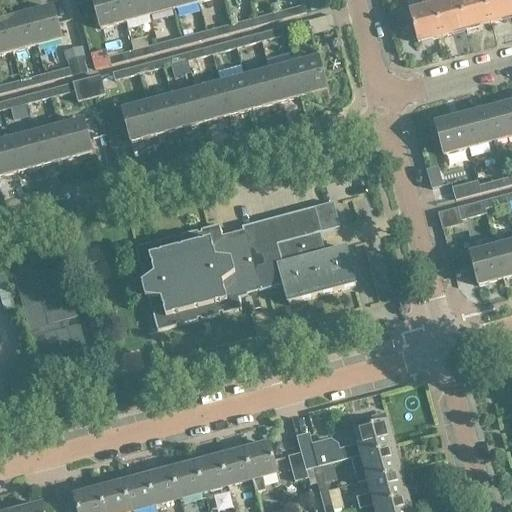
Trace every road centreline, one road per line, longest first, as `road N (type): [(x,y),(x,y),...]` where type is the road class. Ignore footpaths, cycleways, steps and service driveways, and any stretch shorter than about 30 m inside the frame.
road 1 (residential): [(0,460),(442,341)]
road 2 (residential): [(0,223),(349,130),(376,135)]
road 3 (residential): [(442,341),(393,150),(376,135)]
road 4 (residential): [(485,511),(442,341)]
road 5 (residential): [(386,86),(412,92),(511,65)]
